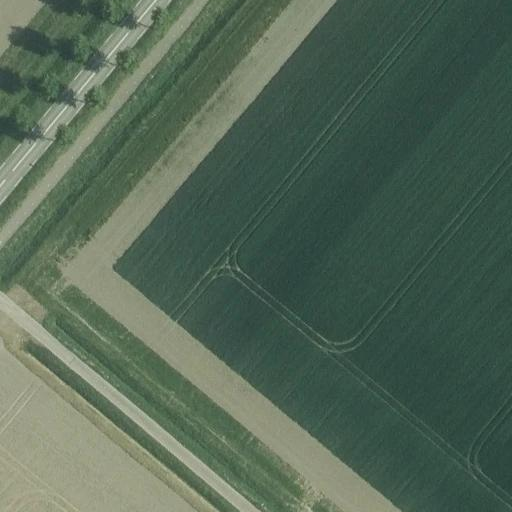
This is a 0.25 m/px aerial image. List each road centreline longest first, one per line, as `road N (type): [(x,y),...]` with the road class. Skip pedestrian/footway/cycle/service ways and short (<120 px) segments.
road 1 (unclassified): [(249,511),(0,302)]
road 2 (tertiary): [(0,185),(156,0)]
